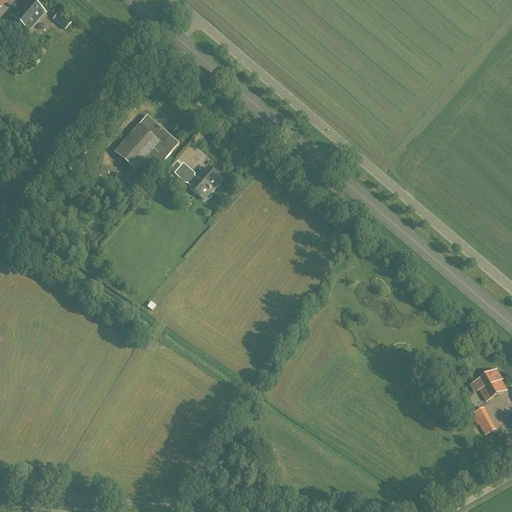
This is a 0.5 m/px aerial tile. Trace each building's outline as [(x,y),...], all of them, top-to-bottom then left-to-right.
[(30,0),(26,0),(11,17),(29,33),(46,14),(30,0)] [(58,14),(53,21),(65,31),(70,25),(58,14)] [(147,116),(139,125),(114,154),(134,171),(124,183),(137,194),(179,144),(147,116)] [(195,175),(183,164),(174,174),(186,185),(187,183),(191,187),(190,189),(204,201),(205,200),(207,200),(212,195),(211,193),(222,181),(208,168),(198,180),(194,176),(195,175)] [(117,191),(129,202),(136,195),(124,184),(117,191)] [(147,308),(152,311),(156,306),(151,302),(147,308)] [(477,392),(479,391),(486,403),(507,391),(501,381),(502,380),(496,370),(472,384),(477,392)] [(472,414),(485,436),(496,430),(483,408),(472,414)]
